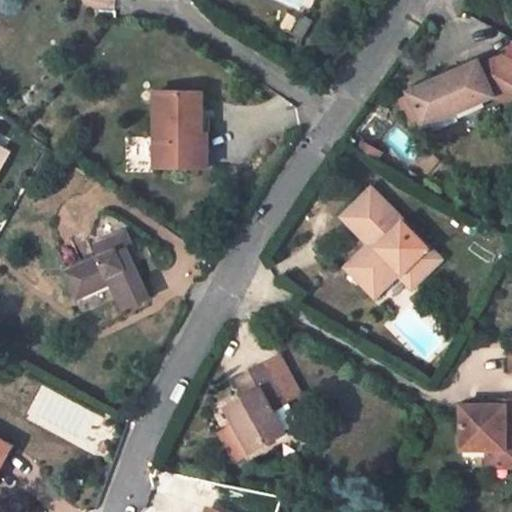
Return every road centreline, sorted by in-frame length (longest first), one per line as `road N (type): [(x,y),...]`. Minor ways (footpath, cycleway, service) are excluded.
road 1 (residential): [(114,511),(173,361),(336,123)]
road 2 (residential): [(336,123),(192,14),(188,0)]
road 3 (residential): [(336,123),(422,0)]
